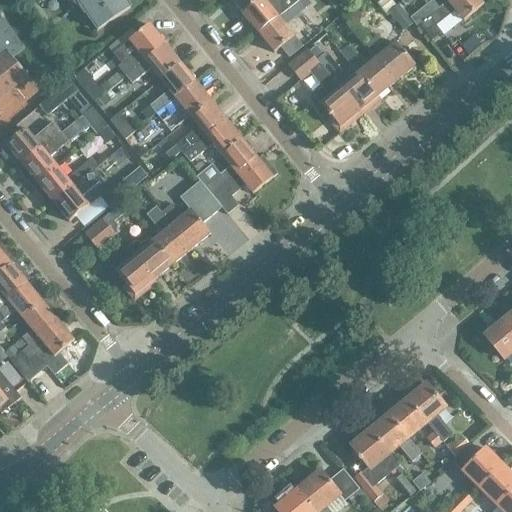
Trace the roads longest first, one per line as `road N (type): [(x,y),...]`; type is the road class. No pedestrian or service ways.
road 1 (residential): [(333,207),(165,0)]
road 2 (residential): [(135,375),(333,207)]
road 3 (residential): [(204,500),(409,345)]
road 4 (residential): [(333,207),(511,56)]
road 5 (residential): [(135,375),(0,214)]
road 6 (residential): [(511,445),(409,345)]
road 7 (residential): [(204,500),(105,401)]
road 8 (residential): [(0,489),(105,401)]
road 9 (residential): [(409,345),(511,262)]
